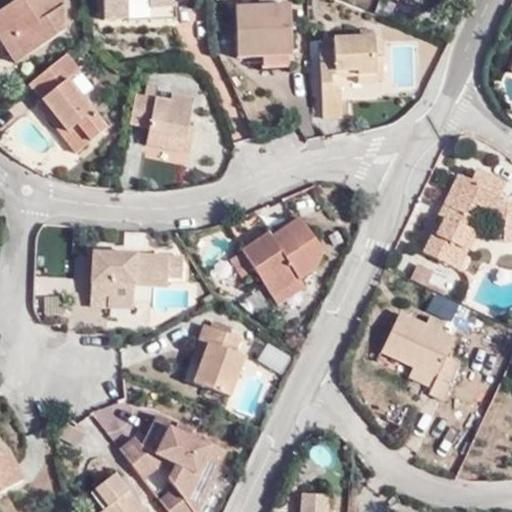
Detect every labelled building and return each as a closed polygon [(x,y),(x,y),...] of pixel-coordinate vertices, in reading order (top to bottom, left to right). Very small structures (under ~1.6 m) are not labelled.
[(58,3),(55,0),(22,0),(0,15),(0,51),(13,70),(59,38),(58,3)] [(174,4),(190,3),(189,0),(102,0),(104,22),(126,21),(126,11),(174,9),(174,4)] [(232,11),(235,63),(243,63),(289,61),(286,8),(232,11)] [(330,80),(379,77),(378,60),(371,61),(370,46),(370,42),(333,43),(333,56),(319,56),(323,124),(340,122),(339,92),(331,93),(330,80)] [(333,43),(319,43),(319,56),(333,56),(333,43)] [(378,60),(378,45),(370,46),(371,61),(378,60)] [(92,90),(66,58),(29,87),(64,131),(60,135),(76,154),(105,131),(80,99),(92,90)] [(261,73),(289,72),(289,61),(243,63),(243,69),(260,69),(261,73)] [(339,92),(380,89),(379,77),(330,80),(331,93),(339,92)] [(168,102),(134,95),(127,125),(149,129),(146,146),(187,155),(191,138),(184,136),(191,100),(169,96),(168,102)] [(450,208),(444,219),(439,216),(421,253),(456,270),(465,252),(463,251),(471,233),(463,229),(470,216),(464,213),(469,202),(489,212),(488,215),(505,223),(502,242),(511,242),(511,205),(508,205),(495,200),(503,184),(476,170),(470,181),(457,176),(443,204),(450,208)] [(443,204),(437,215),(439,216),(444,219),(450,208),(443,204)] [(242,250),(271,298),(298,281),(314,270),(323,255),(302,221),(272,240),(269,234),(242,250)] [(135,290),(167,291),(167,275),(168,265),(168,259),(93,257),(92,296),(111,297),(110,309),(134,310),(135,290)] [(433,275),(417,267),(410,283),(426,290),(433,275)] [(176,291),(176,275),(174,275),(167,275),(167,291),(176,291)] [(275,305),(302,288),(298,281),(271,298),(275,305)] [(63,314),(66,295),(43,292),(41,311),(63,314)] [(444,359),(453,339),(437,332),(423,325),(399,314),(381,353),(412,368),(435,378),(430,388),(427,394),(440,401),(457,364),(444,359)] [(440,325),(427,319),(423,325),(437,332),(440,325)] [(193,385),(227,397),(240,362),(231,359),(238,338),(203,326),(192,358),(201,361),(193,385)] [(412,368),(408,378),(430,388),(435,378),(412,368)] [(243,378),(233,404),(252,411),(262,385),(243,378)] [(161,426),(188,438),(189,435),(172,426),(174,422),(157,414),(141,447),(149,451),(161,426)] [(189,435),(192,431),(174,422),(172,426),(189,435)] [(173,488),(159,499),(168,511),(189,511),(192,510),(183,498),(189,486),(205,493),(225,452),(189,435),(188,438),(161,426),(149,451),(161,457),(174,463),(167,480),(168,482),(173,488)] [(156,467),(161,457),(149,451),(141,447),(134,437),(119,448),(142,478),(156,467)] [(2,455),(0,451),(0,492),(23,480),(8,452),(2,455)] [(102,505),(107,511),(144,511),(113,471),(89,488),(102,505)] [(192,510),(193,511),(195,511),(205,493),(189,486),(183,498),(192,510)] [(295,511),(322,511),(323,497),(296,496),(295,511)]
